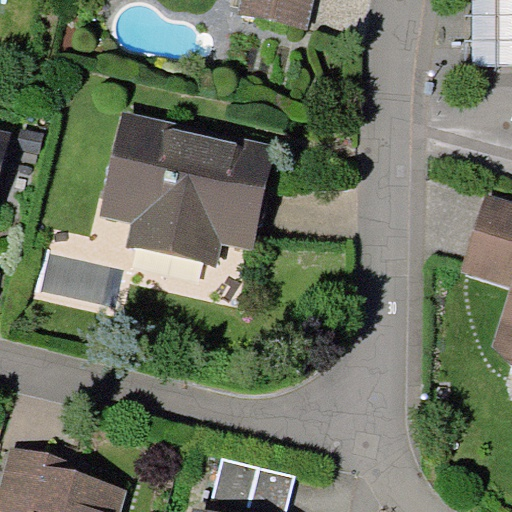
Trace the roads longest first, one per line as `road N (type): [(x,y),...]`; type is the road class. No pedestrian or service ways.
road 1 (residential): [(403,0),(388,135),(389,428)]
road 2 (residential): [(0,363),(278,430),(389,428)]
